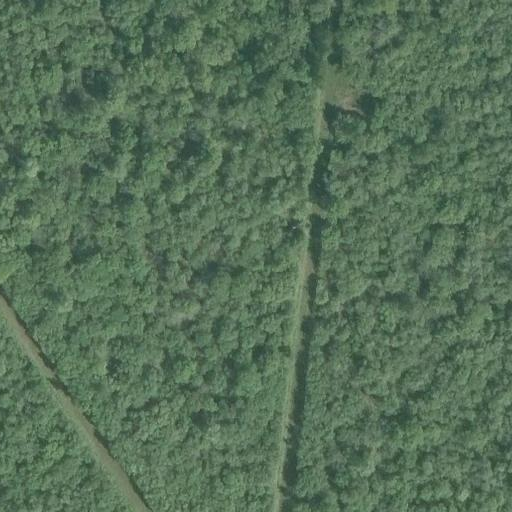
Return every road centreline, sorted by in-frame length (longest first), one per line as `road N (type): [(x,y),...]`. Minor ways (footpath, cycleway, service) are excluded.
road 1 (track): [(283,511),(336,0)]
road 2 (track): [(142,511),(0,297)]
